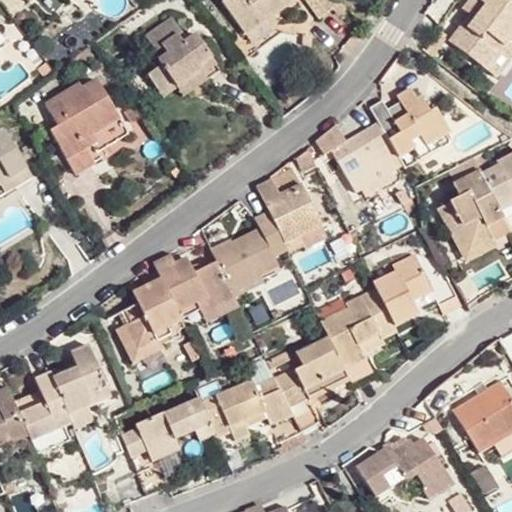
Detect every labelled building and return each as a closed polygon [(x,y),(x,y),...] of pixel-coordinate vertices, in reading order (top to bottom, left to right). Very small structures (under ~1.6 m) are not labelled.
[(233,0),(258,31),(284,10),(296,1),(297,0),(233,0)] [(344,4),(339,0),(315,0),(329,16),(344,4)] [(457,42),(493,71),(511,46),(511,0),(478,0),(471,10),(478,16),(483,20),(477,28),(472,24),(457,42)] [(284,10),(258,31),(264,38),(290,17),(284,10)] [(478,16),(472,24),(477,28),(483,20),(478,16)] [(185,82),(188,86),(215,71),(222,80),(228,75),(235,71),(227,58),(212,35),(199,44),(194,36),(199,33),(188,17),(161,34),(171,49),(178,46),(183,53),(173,59),(175,65),(160,74),(170,91),(185,82)] [(444,32),(431,51),(441,58),(453,40),(444,32)] [(511,46),(493,71),(503,79),(511,67),(511,46)] [(188,86),(196,95),(222,80),(215,71),(188,86)] [(91,82),(56,100),(68,123),(62,128),(85,170),(105,159),(98,146),(103,142),(108,151),(124,142),(140,133),(109,78),(95,86),(91,82)] [(185,82),(170,91),(174,96),(188,86),(185,82)] [(385,103),(373,110),(402,160),(427,145),(429,148),(453,134),(439,110),(433,114),(425,100),(420,102),(414,92),(409,94),(405,97),(407,102),(390,112),(385,103)] [(149,105),(137,111),(143,120),(155,113),(149,105)] [(342,125),(323,143),(331,156),(338,151),(363,193),(369,189),(400,170),(406,166),(402,160),(381,125),(353,143),(348,134),(342,125)] [(16,126),(0,135),(0,197),(19,187),(45,172),(16,126)] [(427,145),(402,160),(406,166),(409,171),(434,156),(429,148),(427,145)] [(484,154),(476,158),(482,168),(503,209),(511,205),(511,156),(497,163),(498,167),(491,170),(484,154)] [(482,168),(456,182),(463,195),(453,199),(458,210),(447,216),(455,234),(463,252),(494,236),(490,227),(508,218),(503,209),(482,168)] [(400,170),(369,189),(373,195),(403,176),(400,170)] [(299,172),(277,183),(285,198),(307,187),(299,172)] [(270,186),(262,190),(275,217),(293,254),(293,256),(309,249),(304,239),(326,228),(307,187),(285,198),(277,183),(270,186)] [(453,199),(441,206),(447,216),(458,210),(453,199)] [(511,205),(503,209),(508,218),(511,216),(511,205)] [(242,244),(219,256),(223,264),(237,293),(267,278),(285,269),(280,259),(293,254),(275,217),(262,224),(266,233),(242,244)] [(511,227),(508,218),(490,227),(494,236),(511,227)] [(326,228),(304,239),(309,249),(311,253),(333,242),(326,228)] [(494,236),(463,252),(468,261),(499,245),(494,236)] [(376,281),(379,285),(398,323),(422,311),(419,307),(415,298),(436,287),(441,296),(444,303),(447,310),(465,301),(450,272),(433,281),(418,251),(395,262),(399,269),(376,281)] [(178,258),(161,266),(168,281),(184,314),(203,305),(209,317),(241,301),(237,293),(223,264),(201,275),(193,260),(187,263),(182,265),(178,258)] [(267,278),(237,293),(241,301),(271,287),(267,278)] [(168,281),(139,295),(142,300),(144,305),(125,315),(131,327),(143,352),(164,342),(178,336),(174,329),(188,323),(184,314),(168,281)] [(350,304),(323,318),(331,333),(351,377),(353,379),(364,374),(375,369),(366,350),(361,341),(381,332),(383,336),(400,328),(398,323),(379,285),(348,300),(350,304)] [(131,327),(122,331),(138,366),(168,352),(164,342),(143,352),(131,327)] [(381,332),(361,341),(366,350),(386,341),(383,336),(381,332)] [(304,363),(296,366),(309,394),(310,396),(331,387),(351,377),(331,333),(298,350),(304,363)] [(77,363),(54,373),(68,405),(70,410),(89,403),(111,393),(89,340),(80,344),(71,348),(77,363)] [(253,387),(277,375),(266,352),(242,364),(251,382),(253,387)] [(296,366),(277,375),(290,402),(309,394),(296,366)] [(33,389),(15,397),(26,425),(31,437),(50,429),(45,415),(61,408),(68,405),(51,367),(44,370),(36,373),(41,386),(43,390),(35,394),(33,389)] [(251,382),(206,403),(212,415),(217,426),(224,440),(235,434),(240,444),(247,440),(254,437),(247,423),(267,413),(281,442),(303,428),(294,412),(291,405),(290,402),(277,375),(253,387),(251,382)] [(0,427),(5,425),(8,432),(26,425),(15,397),(9,382),(1,386),(0,386),(0,427)] [(473,398),(450,414),(478,455),(491,447),(511,432),(511,405),(497,383),(473,398)] [(140,423),(124,430),(134,451),(150,443),(155,454),(169,448),(183,441),(178,431),(198,422),(212,415),(206,403),(200,389),(138,419),(140,423)] [(310,396),(291,405),(294,412),(303,428),(322,419),(310,396)] [(89,403),(70,410),(76,424),(95,416),(89,403)] [(61,408),(45,415),(50,429),(67,422),(61,408)] [(212,415),(198,422),(202,432),(217,426),(212,415)] [(511,432),(491,447),(500,459),(511,451),(511,432)] [(377,450),(354,466),(373,495),(402,476),(406,477),(414,472),(420,482),(417,485),(415,490),(422,502),(447,486),(419,438),(409,444),(406,441),(400,439),(391,445),(390,443),(384,442),(380,445),(375,448),(377,450)] [(266,501),(254,506),(255,511),(267,511),(270,511),(266,501)]
